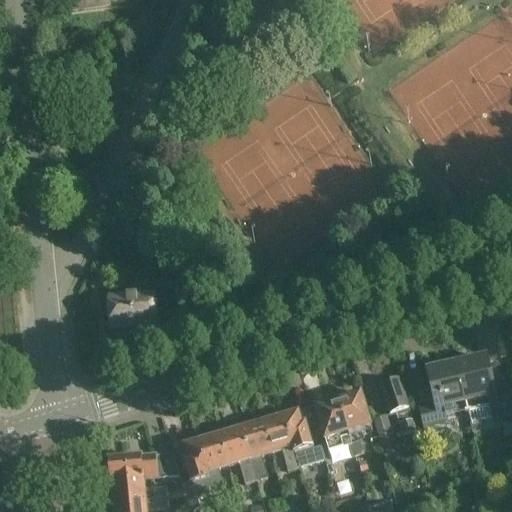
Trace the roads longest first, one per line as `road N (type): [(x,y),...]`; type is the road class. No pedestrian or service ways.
road 1 (tertiary): [(511,251),(444,290),(55,421)]
road 2 (residential): [(55,421),(13,0)]
